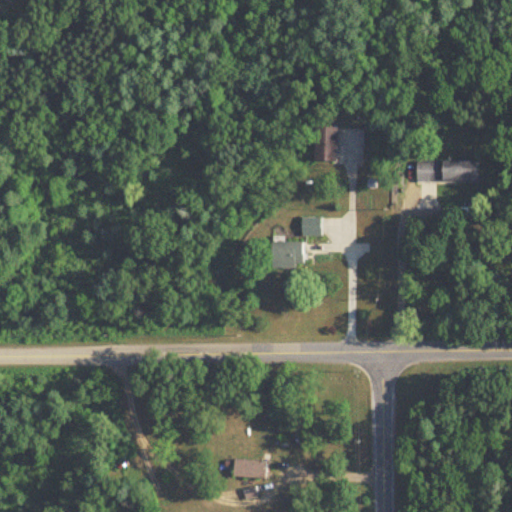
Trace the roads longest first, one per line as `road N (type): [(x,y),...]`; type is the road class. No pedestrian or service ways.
road 1 (residential): [(511,351),(0,356)]
road 2 (residential): [(383,511),(383,353)]
